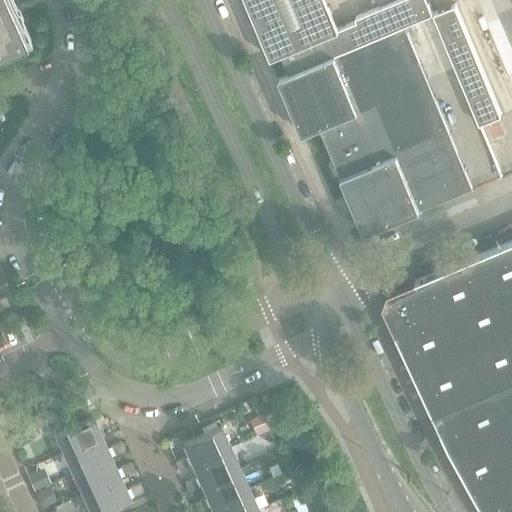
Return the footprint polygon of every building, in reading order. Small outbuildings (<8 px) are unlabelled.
[(0,0),(0,47),(25,37),(24,36),(28,34),(12,0),(0,0)] [(347,48),(339,27),(327,0),(246,0),(271,57),(281,53),(289,72),(347,48)] [(473,186),(404,23),(433,12),(427,0),(393,0),(355,16),(357,20),(339,27),(347,48),(289,72),(279,76),(302,132),(320,125),(362,225),(364,231),(393,219),(414,210),(473,186)] [(501,114),(456,4),(434,13),(479,123),(501,114)] [(145,137),(140,125),(131,129),(137,141),(145,137)] [(511,511),(511,239),(388,291),(383,305),(448,446),(484,511),(511,511)] [(0,309),(10,305),(6,296),(0,298),(0,309)] [(102,434),(92,413),(54,430),(64,452),(102,434)] [(229,446),(220,427),(222,427),(221,424),(183,441),(193,463),(231,446),(231,445),(229,446)] [(111,456),(102,434),(64,452),(74,473),(111,456)] [(125,449),(121,441),(111,445),(115,454),(125,449)] [(238,466),(230,449),(232,448),(231,446),(193,463),(202,484),(241,467),(240,466),(238,466)] [(121,476),(111,456),(74,473),(83,494),(121,476)] [(189,465),(185,456),(175,461),(179,470),(189,465)] [(134,470),(130,461),(120,466),(124,475),(134,470)] [(247,487),(239,469),(241,468),(241,467),(202,484),(211,505),(250,488),(249,487),(247,487)] [(98,511),(130,497),(125,486),(121,476),(83,494),(91,511),(98,511)] [(199,486),(195,477),(184,482),(188,490),(199,486)] [(144,491),(140,482),(129,487),(133,496),(144,491)] [(256,508),(251,496),(248,490),(250,489),(250,488),(211,505),(214,511),(250,511),(258,509),(258,507),(256,508)] [(208,507),(204,498),(194,502),(198,511),(208,507)]
